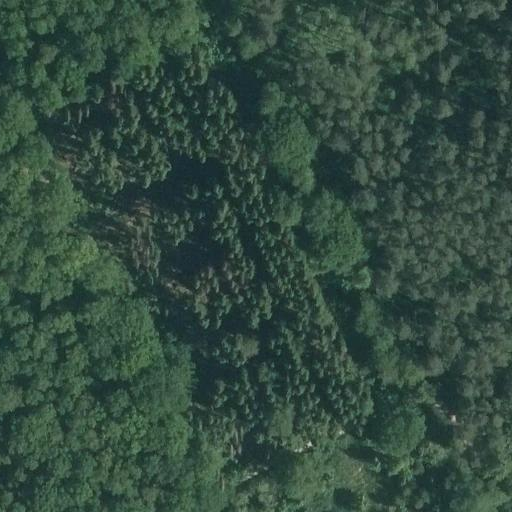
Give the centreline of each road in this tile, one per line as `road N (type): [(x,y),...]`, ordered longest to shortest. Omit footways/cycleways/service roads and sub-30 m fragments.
road 1 (track): [(437,400),(422,397),(364,420),(172,511)]
road 2 (track): [(500,511),(454,416),(437,400)]
